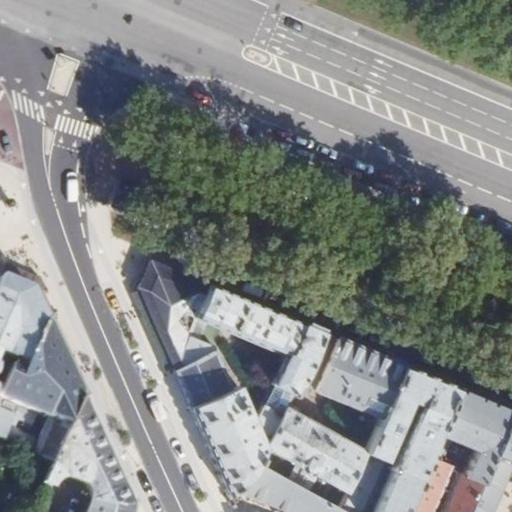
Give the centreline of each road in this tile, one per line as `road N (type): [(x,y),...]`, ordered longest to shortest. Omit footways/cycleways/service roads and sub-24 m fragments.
road 1 (unclassified): [(63,222),(130,226),(511,387)]
road 2 (primary): [(101,34),(511,200)]
road 3 (primary): [(511,129),(204,0)]
road 4 (primary): [(186,511),(63,222)]
road 5 (primary): [(7,0),(37,182),(63,222)]
road 6 (primary): [(63,222),(66,141),(101,34)]
